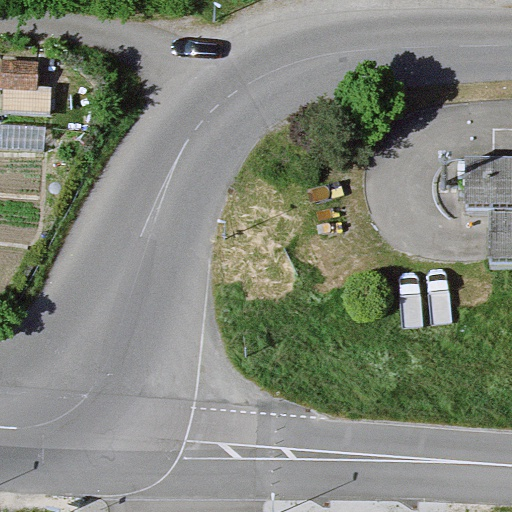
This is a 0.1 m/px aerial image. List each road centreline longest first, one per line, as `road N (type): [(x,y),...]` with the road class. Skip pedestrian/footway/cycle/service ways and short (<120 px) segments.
road 1 (tertiary): [(43,432),(80,402),(115,355),(161,201),(203,122),(305,63),(511,48)]
road 2 (unclassified): [(43,432),(511,460)]
